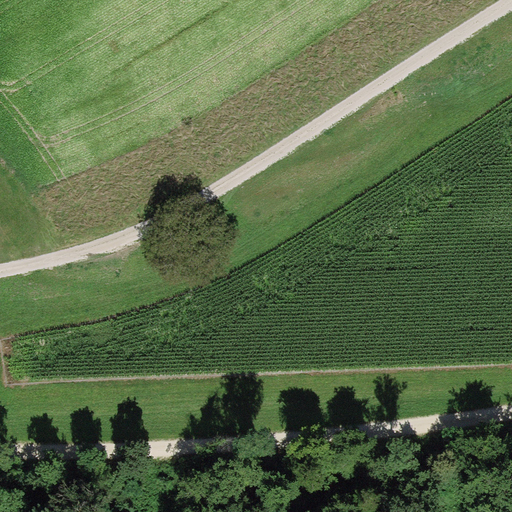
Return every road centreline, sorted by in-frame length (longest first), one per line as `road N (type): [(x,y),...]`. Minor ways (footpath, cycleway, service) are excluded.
road 1 (track): [(511,1),(178,214),(122,239),(0,266)]
road 2 (track): [(0,444),(217,445),(511,414)]
